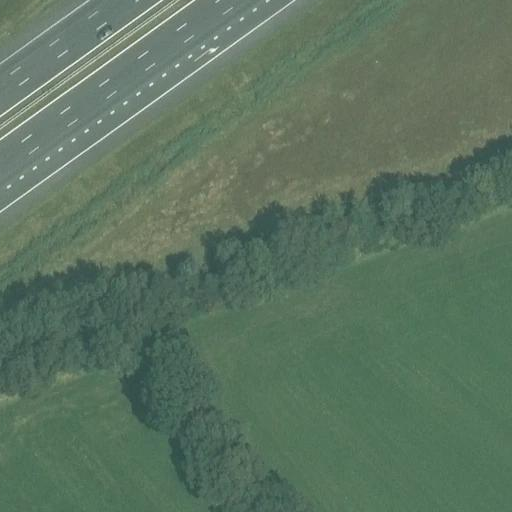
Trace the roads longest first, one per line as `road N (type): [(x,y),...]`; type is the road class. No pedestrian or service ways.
road 1 (motorway): [(0,166),(230,0)]
road 2 (motorway): [(128,0),(0,93)]
